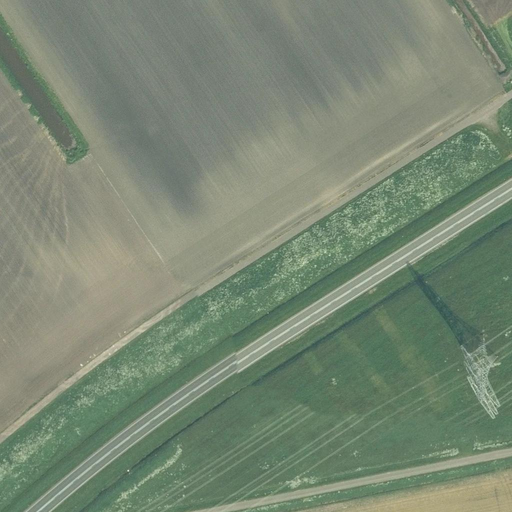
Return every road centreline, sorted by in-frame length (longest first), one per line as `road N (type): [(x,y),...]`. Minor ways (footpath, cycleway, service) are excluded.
road 1 (unclassified): [(511,93),(160,317),(0,441)]
road 2 (trunk): [(40,511),(204,384),(511,187)]
road 3 (unclassified): [(217,511),(511,453)]
